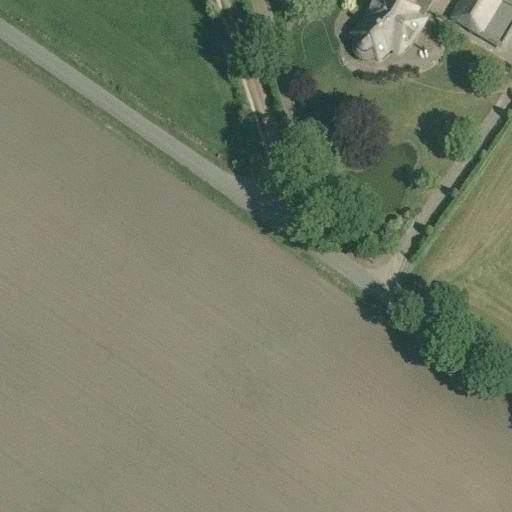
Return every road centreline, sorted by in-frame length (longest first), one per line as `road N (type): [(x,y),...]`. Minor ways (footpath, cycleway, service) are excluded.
road 1 (unclassified): [(511,375),(0,21)]
road 2 (track): [(276,161),(226,0)]
